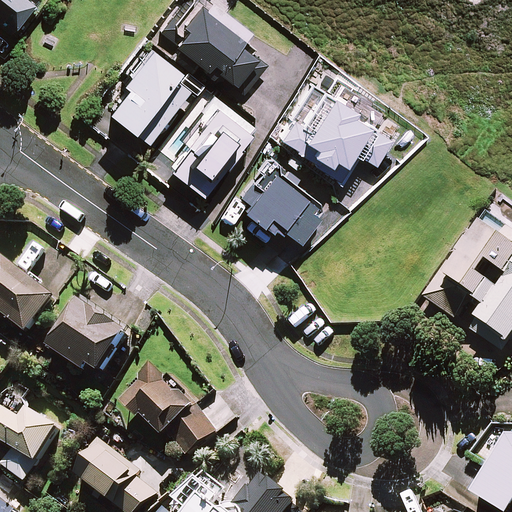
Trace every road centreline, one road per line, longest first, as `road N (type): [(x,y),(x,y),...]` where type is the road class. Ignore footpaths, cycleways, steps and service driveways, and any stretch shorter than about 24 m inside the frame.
road 1 (residential): [(0,137),(213,290),(270,362)]
road 2 (residential): [(270,362),(315,382),(373,390),(385,412),(375,447),(358,452),(313,429),(290,400)]
